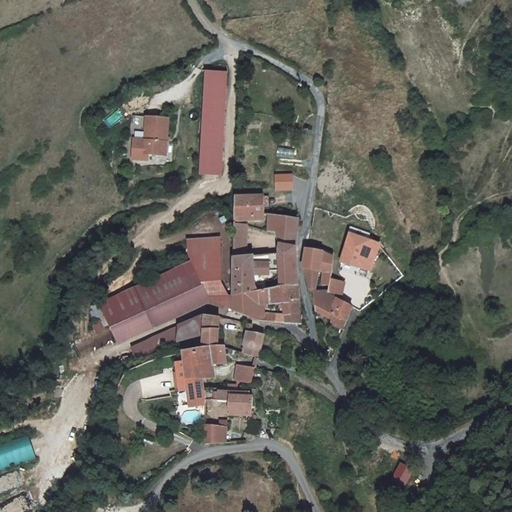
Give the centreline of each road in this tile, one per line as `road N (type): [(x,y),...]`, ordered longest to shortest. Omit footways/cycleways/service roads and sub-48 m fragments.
road 1 (unclassified): [(438,446),(391,444),(362,425),(304,332),(300,276),(319,108),(308,82),(218,40),(191,0)]
road 2 (residential): [(145,511),(182,466),(205,453),(256,446),(288,454),(318,511)]
